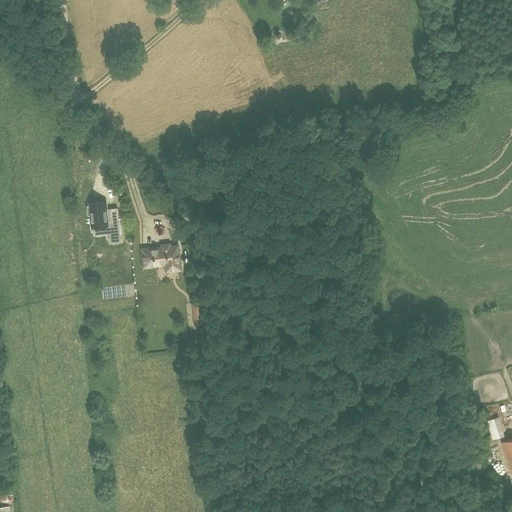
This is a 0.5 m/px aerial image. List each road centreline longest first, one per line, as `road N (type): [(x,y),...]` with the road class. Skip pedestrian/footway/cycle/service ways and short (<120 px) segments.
road 1 (unclassified): [(0,39),(144,183)]
road 2 (track): [(505,372),(469,311),(453,312),(432,294),(386,291),(386,320)]
